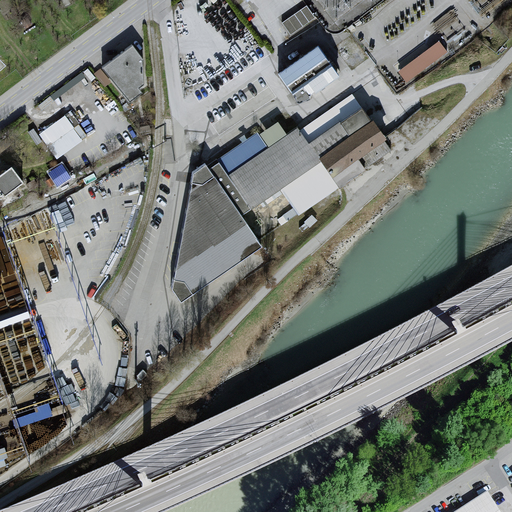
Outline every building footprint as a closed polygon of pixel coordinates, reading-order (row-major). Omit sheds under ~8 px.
[(305,4),(281,22),(290,33),(314,16),(305,4)] [(351,35),(333,48),(349,69),(367,57),(351,35)] [(438,39),(397,68),(406,80),(447,51),(438,39)] [(336,72),(316,44),(277,71),(290,89),(298,84),(305,93),(336,72)] [(129,46),(97,70),(126,103),(138,94),(135,89),(138,86),(138,62),(140,60),(129,46)] [(359,106),(307,141),(336,188),(390,148),(359,106)] [(83,142),(64,116),(39,134),(58,160),(83,142)] [(219,161),(208,168),(240,216),(280,188),(298,213),(336,188),(307,141),(297,125),(286,132),(277,120),(260,132),(258,130),(217,159),(219,161)] [(61,160),(46,169),(56,186),(71,177),(61,160)] [(171,286),(179,299),(244,257),(260,247),(240,216),(208,168),(204,163),(193,170),(190,185),(171,286)] [(7,169),(0,173),(0,196),(17,185),(7,169)] [(18,420),(52,412),(48,398),(33,401),(34,407),(15,411),(18,420)] [(497,511),(487,497),(462,511),(497,511)]
